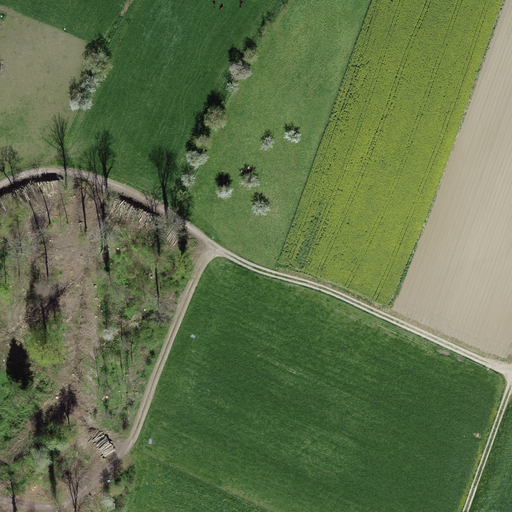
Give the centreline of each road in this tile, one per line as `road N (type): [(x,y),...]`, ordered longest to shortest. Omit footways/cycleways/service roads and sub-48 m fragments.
road 1 (track): [(0,171),(26,154),(96,175),(161,208),(215,249),(511,369)]
road 2 (track): [(215,249),(119,448),(98,477),(71,489)]
road 3 (track): [(511,382),(465,511)]
